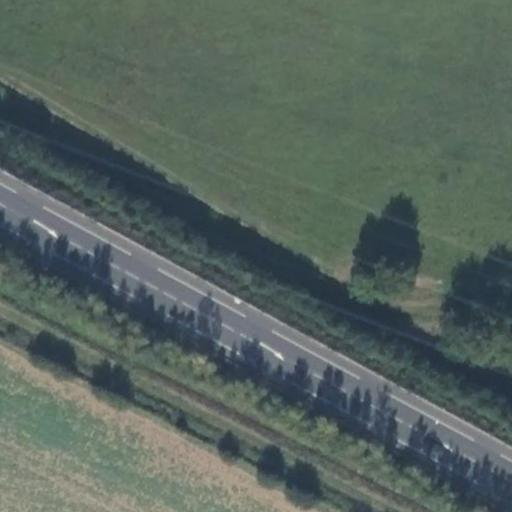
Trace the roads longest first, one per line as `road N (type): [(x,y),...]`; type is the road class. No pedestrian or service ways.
road 1 (primary): [(0,202),(511,482)]
road 2 (track): [(511,312),(348,300),(0,100)]
